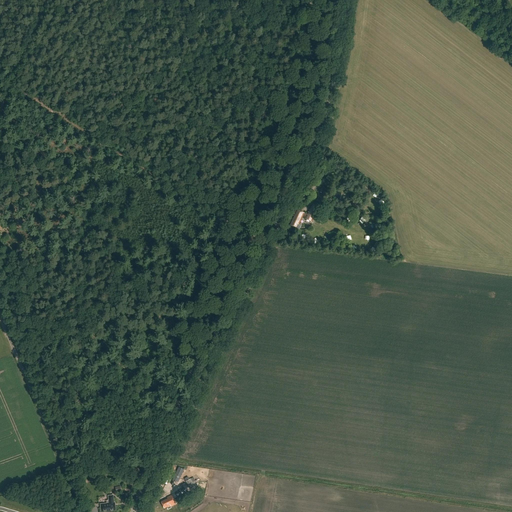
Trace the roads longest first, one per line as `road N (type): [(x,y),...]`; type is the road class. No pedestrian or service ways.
road 1 (tertiary): [(143,511),(318,134),(347,0)]
road 2 (track): [(252,239),(8,84)]
road 3 (unclassified): [(0,317),(83,511)]
